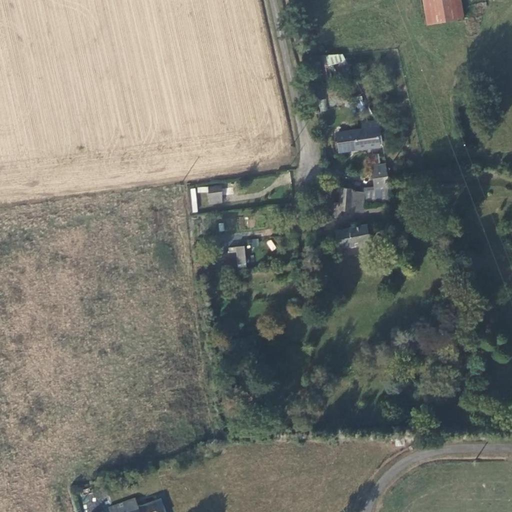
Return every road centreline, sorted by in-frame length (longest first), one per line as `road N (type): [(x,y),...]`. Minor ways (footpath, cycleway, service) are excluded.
road 1 (unclassified): [(311,179),(271,0)]
road 2 (residential): [(366,511),(381,480),(426,452),(511,449)]
